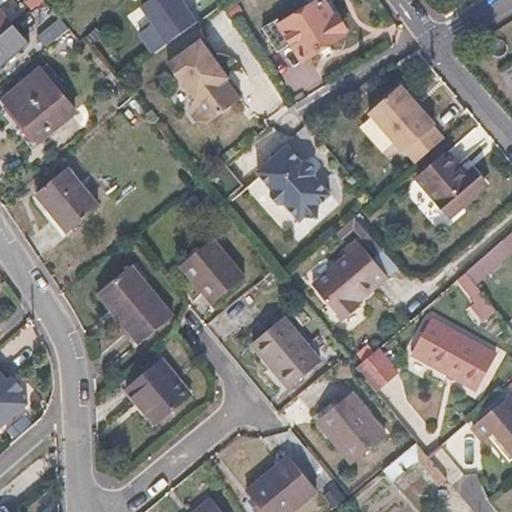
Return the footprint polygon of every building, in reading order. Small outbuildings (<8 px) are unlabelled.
[(197,21),(181,0),(147,0),(137,7),(150,26),(139,33),(152,52),(197,21)] [(339,19),(331,17),(321,0),(318,0),(279,24),(277,20),(262,29),(276,51),(290,43),(301,61),(343,36),(342,35),(344,28),(339,19)] [(0,36),(13,26),(0,10),(0,36)] [(13,26),(0,36),(0,66),(28,42),(14,25),(13,26)] [(201,41),(168,66),(182,84),(184,82),(196,99),(191,103),(188,114),(194,123),(207,123),(240,99),(225,78),(227,77),(201,41)] [(40,68),(2,99),(37,142),(75,111),(40,68)] [(414,166),(443,142),(432,129),(434,127),(400,87),(366,116),(401,156),(403,154),(414,166)] [(301,162),(288,146),(257,171),(271,189),(270,197),(277,204),(284,205),(298,222),(305,216),(315,218),(316,207),(329,197),(314,177),(317,175),(315,171),(310,163),(304,160),(301,162)] [(438,162),(472,200),(486,189),(471,172),(465,177),(446,154),(438,162)] [(450,220),(472,200),(438,162),(416,180),(450,220)] [(67,168),(35,193),(65,232),(98,207),(67,168)] [(366,233),(354,218),(343,227),(347,232),(352,229),(360,239),(366,233)] [(213,238),(180,265),(211,304),(244,277),(213,238)] [(388,279),(362,247),(359,243),(346,253),(349,258),(314,286),(343,322),(359,309),(354,303),(374,287),(375,288),(388,279)] [(129,265),(96,292),(138,344),(171,316),(129,265)] [(291,282),(291,271),(282,280),(294,294),(298,291),(291,282)] [(471,299),(481,291),(465,271),(456,280),(471,299)] [(284,318),(251,346),(285,387),(318,360),(284,318)] [(430,319),(411,354),(475,391),(495,355),(430,319)] [(355,368),(373,392),(395,374),(376,350),(355,368)] [(123,389),(151,425),(189,394),(161,359),(123,389)] [(0,363),(0,426),(29,401),(19,390),(24,385),(14,374),(9,378),(0,368),(2,366),(0,363)] [(351,393),(316,421),(350,464),(385,436),(351,393)] [(511,395),(470,428),(480,441),(492,431),(511,456),(511,395)] [(444,479),(426,457),(414,443),(381,470),(391,481),(417,461),(437,485),(444,479)] [(244,490),(261,511),(290,511),(316,492),(287,455),(244,490)] [(191,511),(219,511),(208,498),(191,511)]
